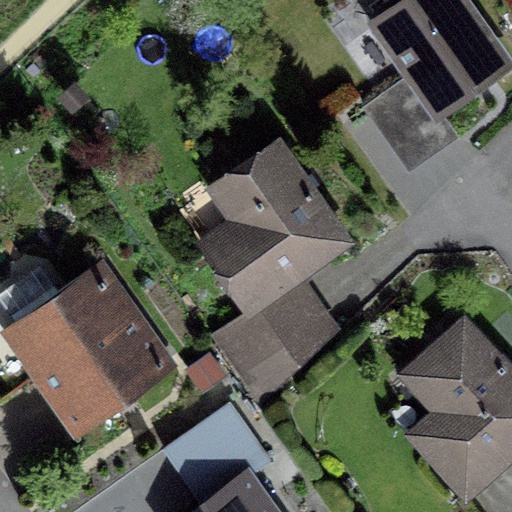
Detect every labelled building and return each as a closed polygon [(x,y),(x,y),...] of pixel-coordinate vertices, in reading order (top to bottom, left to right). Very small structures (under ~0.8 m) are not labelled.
[(462,0),(406,0),(365,29),(430,119),(508,64),(462,0)] [(272,139),(198,191),(224,227),(191,249),(240,320),(212,339),(255,402),(342,341),(300,280),(347,247),(272,139)] [(99,265),(0,334),(0,342),(69,440),(172,368),(99,265)] [(511,370),(465,317),(394,379),(427,416),(400,440),(460,508),(511,463),(511,370)] [(195,503),(183,511),(273,511),(248,478),(265,466),(224,410),(161,456),(195,503)]
